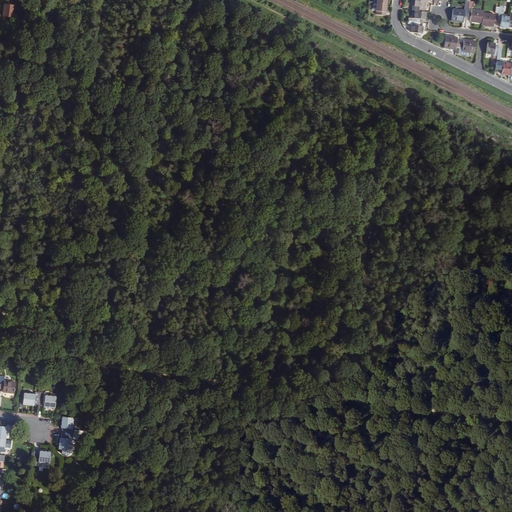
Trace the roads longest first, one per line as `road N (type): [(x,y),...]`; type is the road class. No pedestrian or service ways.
road 1 (track): [(0,312),(94,364),(511,421)]
road 2 (track): [(244,386),(300,25)]
road 3 (track): [(180,511),(235,384)]
road 4 (residential): [(397,0),(394,20),(403,36),(477,73)]
